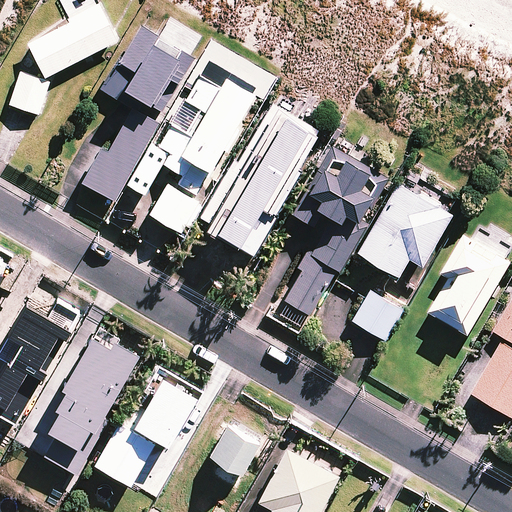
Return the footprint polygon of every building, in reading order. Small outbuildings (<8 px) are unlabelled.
[(118,38),(97,0),(60,0),(71,20),(29,42),(47,75),(118,38)] [(202,39),(171,18),(161,33),(145,22),(101,87),(116,97),(125,83),(163,109),(177,89),(165,81),(171,73),(177,77),(202,39)] [(259,88),(208,61),(187,99),(201,106),(186,132),(173,125),(156,157),(185,172),(178,185),(169,180),(152,212),(183,229),(201,195),(198,193),(223,145),(227,147),(259,88)] [(51,81),(21,71),(10,103),(41,113),(51,81)] [(224,173),(202,215),(211,219),(207,226),(217,231),(220,225),(243,237),(239,244),(254,252),(256,249),(320,129),(270,102),(239,161),(233,158),(224,173)] [(160,122),(134,106),(109,149),(103,145),(83,180),(116,199),(160,122)] [(386,175),(339,143),(294,210),(324,230),(334,215),(340,219),(347,209),(358,217),(386,175)] [(457,202),(404,171),(359,250),(398,273),(409,254),(422,262),(457,202)] [(511,262),(467,235),(445,273),(452,278),(433,311),(470,333),(511,262)] [(336,270),(310,255),(305,252),(297,267),(302,270),(285,298),(311,313),(336,270)] [(401,305),(371,288),(353,319),(384,336),(401,305)] [(73,325),(28,298),(7,332),(53,360),(73,325)] [(511,303),(496,331),(507,337),(474,392),(511,414),(511,303)] [(50,426),(80,443),(74,454),(52,442),(45,453),(79,472),(113,411),(110,409),(143,350),(116,335),(112,343),(93,332),(64,384),(68,386),(58,405),(61,407),(50,426)] [(199,394),(160,371),(132,420),(125,416),(108,445),(135,461),(152,431),(170,442),(199,394)] [(237,488),(254,453),(266,459),(276,440),(222,414),(212,435),(220,439),(212,455),(222,460),(214,477),(237,488)] [(319,511),(339,475),(288,448),(253,511),(319,511)]
